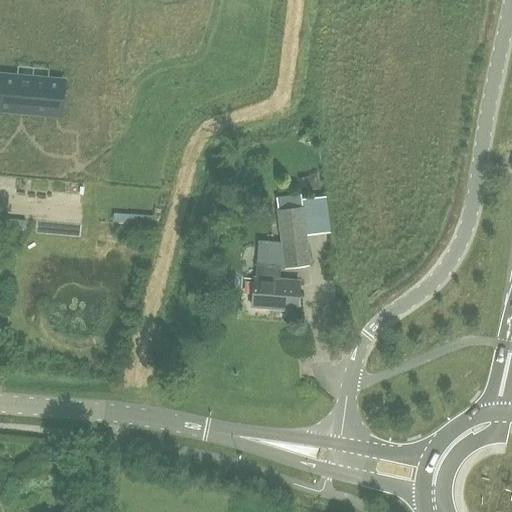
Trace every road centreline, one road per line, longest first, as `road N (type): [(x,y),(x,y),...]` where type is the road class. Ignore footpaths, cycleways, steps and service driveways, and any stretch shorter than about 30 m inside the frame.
road 1 (unclassified): [(511,0),(466,226),(441,274),(364,339),(336,458)]
road 2 (tertiary): [(0,404),(152,420),(336,458)]
road 3 (primary): [(502,412),(452,461),(445,511)]
